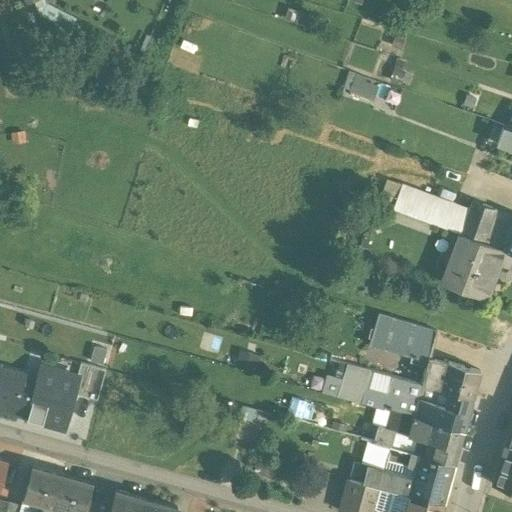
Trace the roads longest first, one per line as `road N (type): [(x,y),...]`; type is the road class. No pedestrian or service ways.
road 1 (residential): [(259,511),(0,443)]
road 2 (residential): [(466,511),(511,370)]
